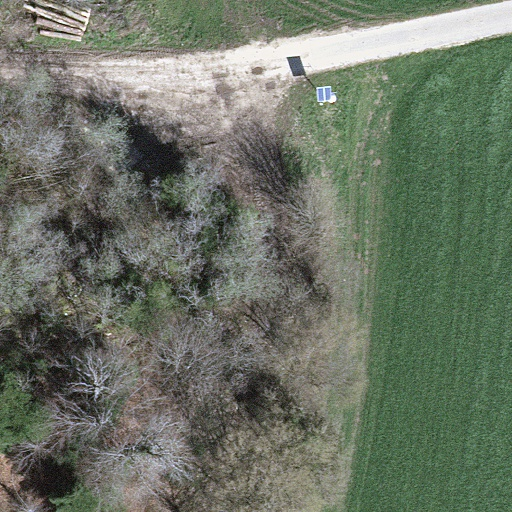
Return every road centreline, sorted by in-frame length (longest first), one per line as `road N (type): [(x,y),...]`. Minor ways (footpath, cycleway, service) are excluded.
road 1 (track): [(511,32),(254,70),(0,57)]
road 2 (track): [(214,511),(239,453),(267,319),(274,229),(254,70)]
